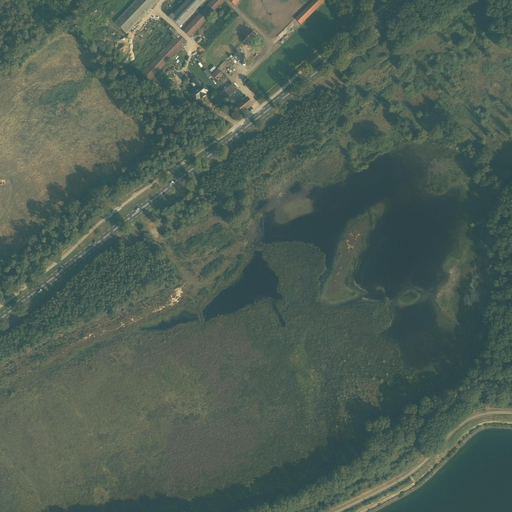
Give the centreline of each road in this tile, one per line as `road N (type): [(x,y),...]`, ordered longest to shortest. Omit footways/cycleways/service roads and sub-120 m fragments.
road 1 (primary): [(0,319),(409,0)]
road 2 (track): [(99,0),(65,28),(115,78),(50,134),(117,227)]
road 3 (track): [(511,424),(471,431),(413,485),(364,511)]
road 4 (unknown): [(236,126),(183,95),(188,42),(157,8)]
